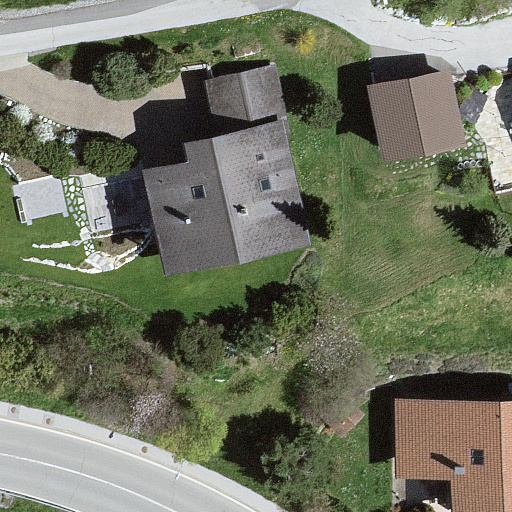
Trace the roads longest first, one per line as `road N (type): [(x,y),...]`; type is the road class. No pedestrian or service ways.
road 1 (unclassified): [(0,50),(274,0)]
road 2 (tertiary): [(177,511),(111,482),(0,453)]
